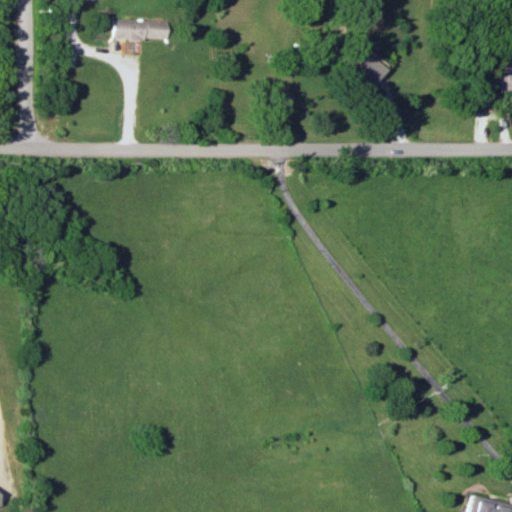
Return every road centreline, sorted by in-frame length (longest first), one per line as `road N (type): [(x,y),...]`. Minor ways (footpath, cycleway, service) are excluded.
road 1 (tertiary): [(0,151),(511,149)]
road 2 (residential): [(27,153),(19,0)]
